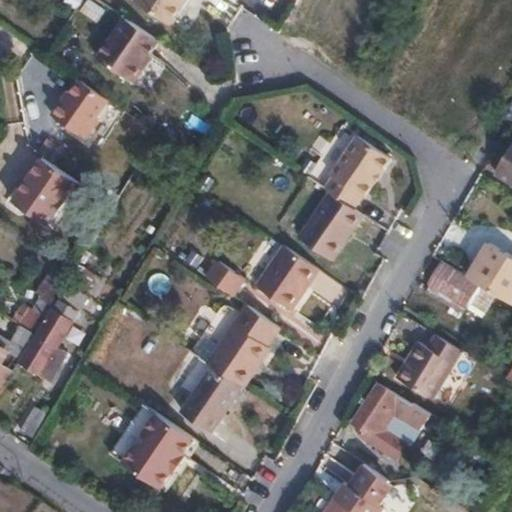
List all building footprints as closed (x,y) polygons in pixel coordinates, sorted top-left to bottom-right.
[(136,0),(134,3),(168,26),(185,0),(136,0)] [(158,43),(124,20),(98,60),(131,83),(158,43)] [(99,120),(111,101),(81,82),(66,105),(64,103),(54,119),(88,142),(101,122),(99,120)] [(333,177),(325,189),(330,193),(354,209),(362,197),(365,198),(391,159),(358,137),(331,176),(333,177)] [(511,147),(499,171),(511,178),(511,147)] [(81,183),(45,158),(16,202),(51,227),(81,183)] [(105,186),(100,195),(117,206),(123,197),(105,186)] [(354,209),(330,193),(300,238),(334,261),(364,216),(354,209)] [(321,271),(285,247),(258,287),(293,311),(321,271)] [(208,280),(234,297),(245,280),(220,263),(208,280)] [(493,263),(484,279),(488,282),(491,279),(497,283),(495,286),(503,291),(505,287),(511,291),(511,273),(511,274),(493,263)] [(57,307),(76,275),(58,264),(39,295),(57,307)] [(435,284),(430,293),(464,314),(480,287),(444,266),(434,284),(435,284)] [(79,277),(27,363),(54,379),(70,352),(60,345),(95,288),(79,277)] [(30,310),(49,322),(57,307),(39,295),(30,310)] [(282,329),(248,306),(209,365),(213,367),(245,388),(246,389),(272,350),(269,347),(282,329)] [(16,322),(24,328),(39,338),(49,322),(30,310),(25,308),(16,322)] [(0,396),(3,399),(19,372),(5,363),(11,353),(25,361),(39,338),(24,328),(15,343),(2,335),(0,338),(0,396)] [(464,349),(440,334),(431,347),(422,341),(399,377),(435,398),(464,349)] [(245,388),(213,367),(183,413),(214,434),(245,388)] [(416,445),(434,416),(383,384),(358,424),(369,431),(376,435),(372,442),(401,460),(411,442),(416,445)] [(36,408),(22,431),(30,436),(44,412),(36,408)] [(194,439),(159,415),(124,464),(160,489),(171,472),(174,474),(185,457),(194,439)] [(376,435),(369,431),(366,438),(372,442),(376,435)] [(354,511),(336,500),(327,511),(354,511)]
